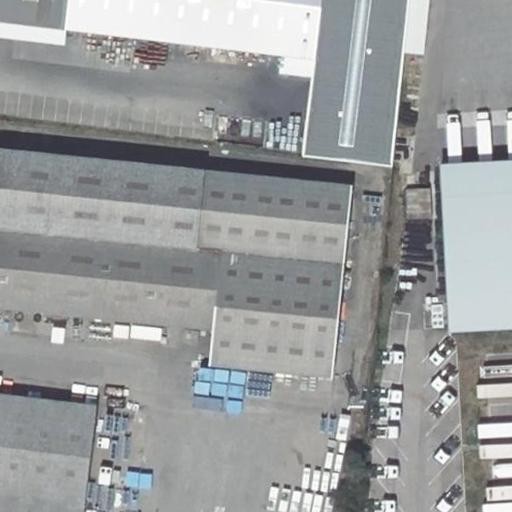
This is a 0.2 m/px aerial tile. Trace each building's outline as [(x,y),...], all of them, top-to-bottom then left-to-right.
[(0,0),(0,22),(315,60),(322,0),(0,0)] [(404,0),(322,0),(315,60),(301,159),(387,168),(404,0)] [(0,308),(213,330),(209,364),(334,378),(353,189),(0,151),(0,308)] [(511,161),(435,166),(444,333),(511,329),(511,161)] [(0,397),(0,498),(83,508),(95,409),(0,397)]
